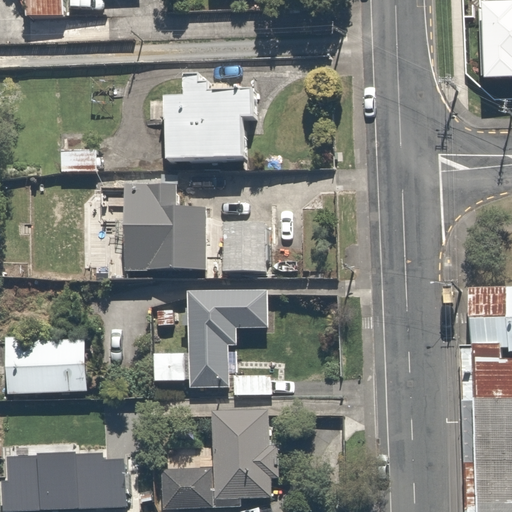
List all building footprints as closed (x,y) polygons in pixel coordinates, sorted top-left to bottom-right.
[(511,10),(484,12),(484,16),(481,16),(483,81),(486,81),(487,87),(511,86),(511,10)] [(176,94),(158,94),(158,158),(240,158),(240,118),(258,117),(258,85),(204,86),(204,75),(176,75),(176,94)] [(162,185),(116,184),(115,269),(205,270),(206,209),(162,208),(162,185)] [(265,206),(219,205),(218,266),(264,267),(265,206)] [(511,511),(511,358),(503,359),(503,351),(511,350),(511,286),(469,287),(472,349),(492,349),(492,356),(472,356),(477,511),(511,511)] [(267,291),(185,291),(185,350),(151,350),(151,380),(184,380),(184,386),(231,386),(231,394),(272,394),(272,375),(234,375),(234,328),(267,327),(267,291)] [(84,337),(1,340),(3,395),(86,392),(84,337)] [(158,508),(213,508),(238,508),(238,499),(264,499),(264,411),(209,411),(210,469),(158,469),(158,508)] [(21,483),(0,482),(0,511),(41,511),(42,498),(20,498),(21,483)] [(130,511),(131,484),(112,483),(111,511),(130,511)]
